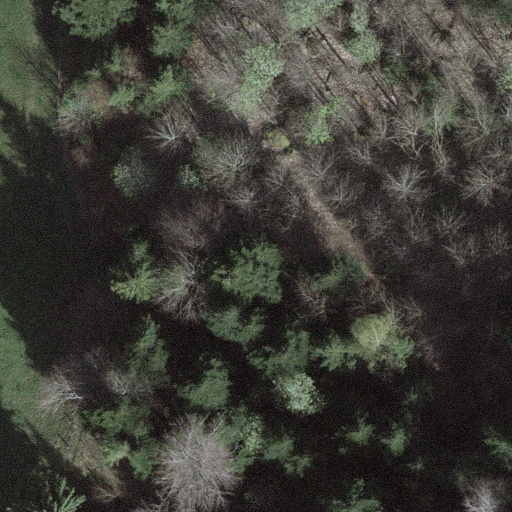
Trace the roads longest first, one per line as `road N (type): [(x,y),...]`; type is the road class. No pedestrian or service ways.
road 1 (track): [(303,511),(261,497),(41,482),(0,456)]
road 2 (track): [(0,264),(42,177),(41,0)]
